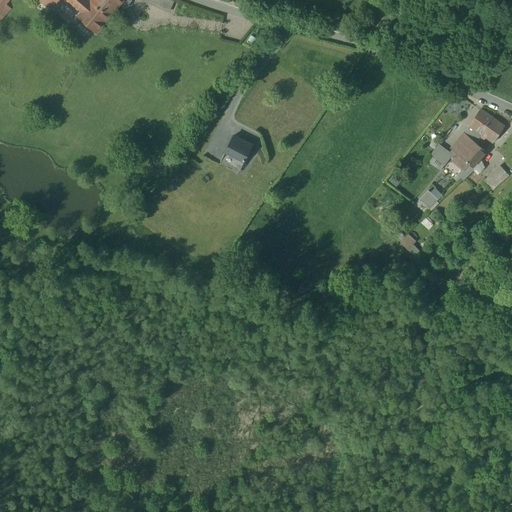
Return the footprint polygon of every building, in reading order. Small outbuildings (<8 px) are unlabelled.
[(0,0),(0,9),(5,4),(8,0),(0,0)] [(41,0),(52,9),(58,0),(41,0)] [(68,0),(82,12),(78,17),(96,32),(120,4),(123,0),(91,0),(91,1),(89,0),(68,0)] [(132,1),(131,0),(123,0),(120,4),(126,8),(132,1)] [(144,0),(171,12),(175,1),(172,0),(144,0)] [(0,9),(0,19),(10,9),(5,4),(0,9)] [(251,35),(246,42),(254,47),(258,40),(251,35)] [(469,125),(470,126),(481,134),(492,118),(481,109),(469,125)] [(504,126),(492,118),(481,134),(493,142),(504,126)] [(457,154),(462,158),(476,143),(479,137),(481,134),(470,126),(465,133),(464,133),(452,149),(457,154)] [(225,151),(244,161),(252,146),(233,136),(225,151)] [(479,146),(476,143),(462,158),(469,164),(473,167),(480,158),(486,152),(479,146)] [(431,156),(437,160),(445,149),(439,145),(430,155),(431,156)] [(266,160),(261,149),(257,153),(263,164),(266,160)] [(437,160),(444,165),(450,158),(452,155),(445,149),(437,160)] [(220,159),(239,169),(244,161),(225,151),(220,159)] [(464,170),(469,164),(462,158),(457,154),(452,159),(464,170)] [(440,171),(444,165),(437,160),(431,156),(427,161),(440,171)] [(485,168),(480,158),(473,167),(475,169),(480,173),(485,168)] [(464,170),(469,175),(475,169),(473,167),(469,164),(464,170)] [(484,180),(492,190),(509,175),(500,166),(484,180)] [(464,180),(469,175),(464,170),(459,176),(464,180)] [(395,172),(387,182),(395,188),(403,178),(395,172)] [(435,188),(430,192),(437,199),(442,195),(435,188)] [(428,190),(422,197),(424,199),(430,192),(428,190)] [(419,200),(428,209),(437,199),(430,192),(424,199),(422,197),(419,200)]
